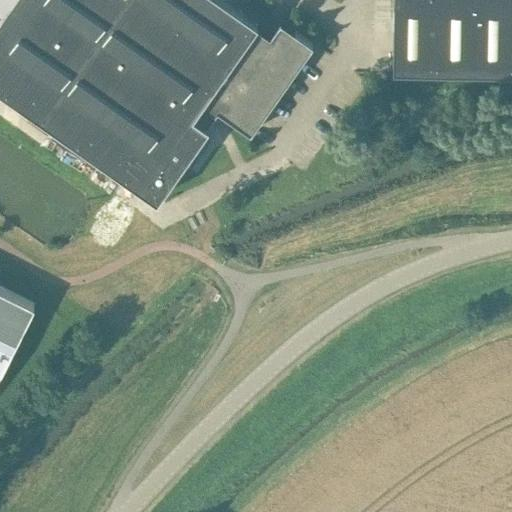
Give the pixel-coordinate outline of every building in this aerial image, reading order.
[(0,0),(0,87),(155,197),(207,123),(205,122),(216,107),(249,131),(311,43),(279,20),(268,35),(253,24),(256,21),(226,0),(0,0)] [(392,0),(391,71),(432,72),(433,0),(392,0)] [(433,0),(432,72),(472,73),(473,0),(433,0)] [(511,0),(473,0),(472,73),(511,73),(511,0)] [(0,367),(33,303),(0,285),(0,367)]
